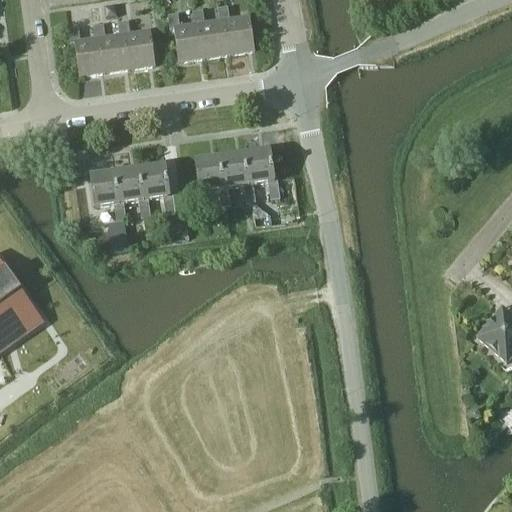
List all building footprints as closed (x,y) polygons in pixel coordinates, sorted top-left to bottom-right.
[(217,11),(219,24),(224,23),(229,58),(254,54),(249,19),(229,22),(227,10),(217,11)] [(192,15),(194,27),(198,27),(203,61),(229,58),(224,23),(219,24),(204,26),(202,14),(192,15)] [(198,27),(194,27),(179,29),(177,17),(167,19),(169,33),(173,32),(177,65),(203,61),(198,27)] [(117,26),(119,38),(124,37),(129,72),(155,69),(150,34),(129,36),(128,24),(117,26)] [(124,37),(119,38),(104,40),(103,28),(92,29),(94,41),(99,41),(104,76),(129,72),(124,37)] [(78,80),(104,76),(99,41),(94,41),(79,44),(78,31),(67,33),(69,47),(73,47),(78,80)] [(249,189),(252,189),(267,187),(270,203),(279,202),(277,183),(274,184),(270,152),(244,156),(249,189)] [(255,206),(252,189),(249,189),(244,156),(219,159),(224,193),(228,193),(243,191),(245,207),(255,206)] [(224,193),(219,159),(193,163),(198,197),(218,194),(220,210),(230,209),(228,193),(224,193)] [(144,204),(148,204),(163,202),(165,218),(166,231),(187,228),(182,197),(169,199),(165,168),(139,171),(144,204)] [(118,208),(123,208),(138,206),(140,222),(150,220),(148,204),(144,204),(139,171),(114,175),(118,208)] [(118,208),(114,175),(88,178),(93,212),(113,209),(115,225),(125,224),(123,208),(118,208)] [(0,348),(39,320),(0,265),(0,348)] [(511,318),(501,309),(476,340),(506,366),(511,358),(511,318)] [(468,414),(471,424),(481,421),(477,411),(468,414)]
